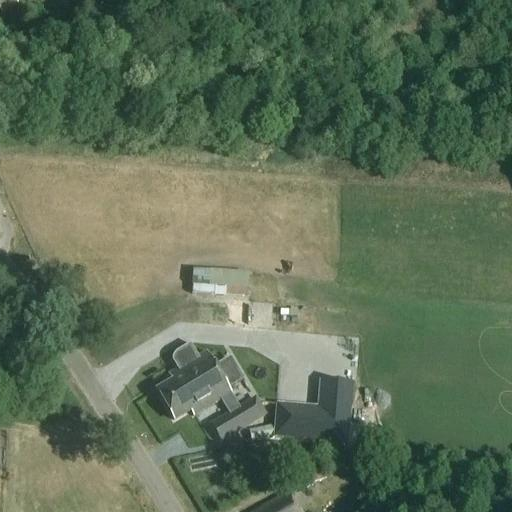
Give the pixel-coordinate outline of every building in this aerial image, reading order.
[(0,0),(0,12),(17,5),(15,0),(0,0)] [(193,273),(192,287),(247,291),(248,276),(193,273)] [(229,325),(247,326),(248,318),(230,317),(229,325)] [(231,395),(206,354),(168,377),(172,384),(156,393),(173,422),(189,412),(192,418),(231,395)] [(274,423),(273,440),(349,447),(354,386),(319,383),(317,410),(289,407),(287,424),(274,423)] [(310,453),(289,463),(304,489),(324,478),(310,453)] [(298,511),(288,494),(257,511),(298,511)]
